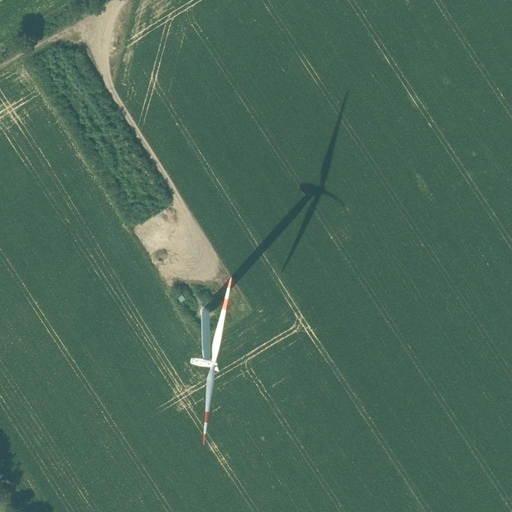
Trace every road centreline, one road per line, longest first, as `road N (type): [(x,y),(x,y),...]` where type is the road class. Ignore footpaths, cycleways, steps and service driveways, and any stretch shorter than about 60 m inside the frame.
road 1 (track): [(213,263),(91,57),(110,0)]
road 2 (track): [(103,4),(0,68)]
